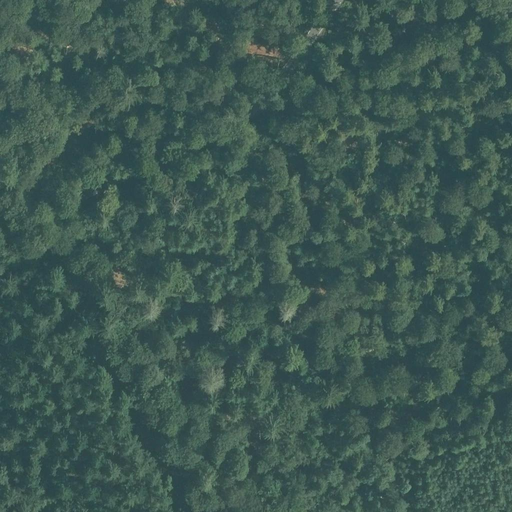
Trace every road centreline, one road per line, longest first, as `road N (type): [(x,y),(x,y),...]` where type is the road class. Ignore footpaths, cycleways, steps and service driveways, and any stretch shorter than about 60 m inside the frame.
road 1 (tertiary): [(0,236),(234,123),(276,85),(337,0)]
road 2 (track): [(373,363),(272,321),(185,310),(87,324),(0,386)]
road 3 (track): [(511,59),(476,129),(470,180),(421,289),(373,363)]
road 4 (track): [(492,0),(254,108)]
road 5 (track): [(373,363),(375,480),(390,511)]
